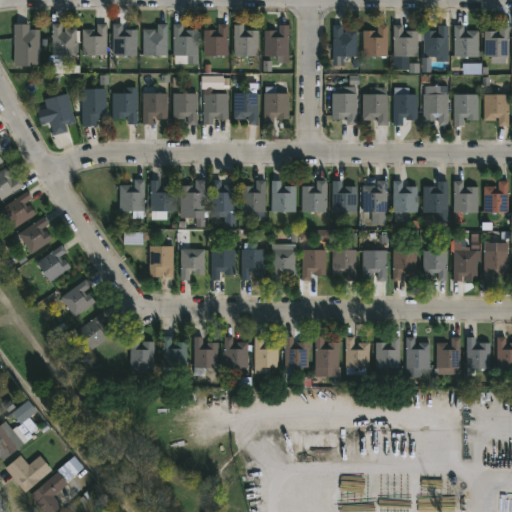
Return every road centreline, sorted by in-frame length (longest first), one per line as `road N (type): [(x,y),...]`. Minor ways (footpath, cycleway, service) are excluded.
road 1 (residential): [(511,312),(147,312),(0,72)]
road 2 (residential): [(511,159),(177,153),(105,156),(55,169)]
road 3 (residential): [(310,156),(310,0)]
